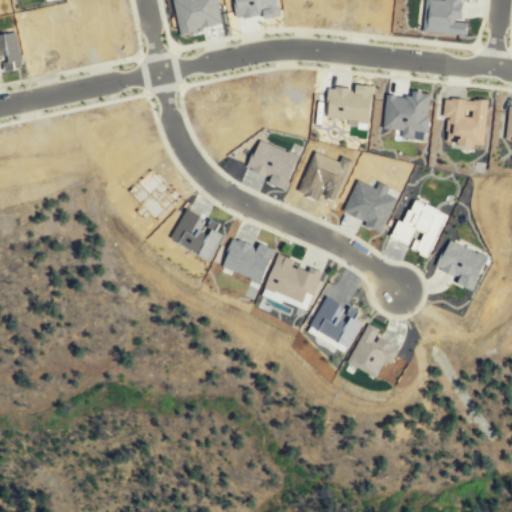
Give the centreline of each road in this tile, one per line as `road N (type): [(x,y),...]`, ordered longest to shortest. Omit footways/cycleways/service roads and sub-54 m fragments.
road 1 (residential): [(511,64),(286,46),(0,105)]
road 2 (residential): [(394,286),(339,246),(223,192),(176,139),(143,0)]
